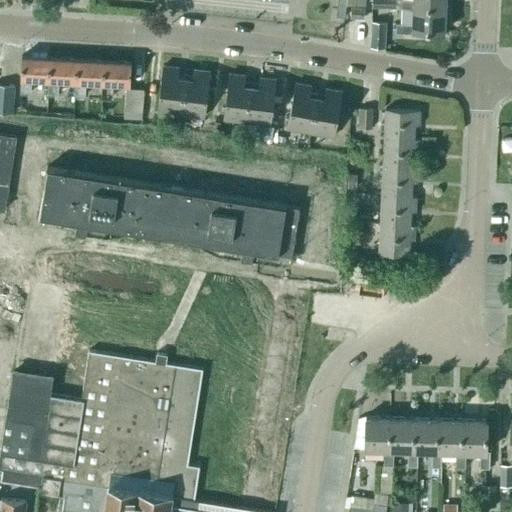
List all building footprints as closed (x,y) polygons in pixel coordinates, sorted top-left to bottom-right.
[(372,0),(372,7),(397,8),(413,9),(414,5),(445,6),(445,0),(372,0)] [(396,23),(396,32),(412,33),(412,30),(444,32),(445,6),(414,5),(413,9),(413,24),(396,23)] [(371,22),(370,47),(385,48),(387,22),(371,22)] [(20,92),(30,92),(31,79),(48,80),(49,57),(22,55),(20,92)] [(57,94),(57,81),(75,82),(76,58),(49,57),(48,80),(47,93),(57,94)] [(74,113),(83,113),(84,95),(85,82),(102,83),(103,60),(76,58),(75,82),(74,95),(75,95),(74,113)] [(101,96),(112,97),(113,84),(130,84),(131,61),(103,60),(102,83),(101,96)] [(177,77),(178,67),(163,65),(157,111),(179,113),(184,77),(177,77)] [(209,71),(192,69),(191,78),(184,77),(179,113),(202,116),(209,71)] [(243,85),(244,75),(229,73),(223,120),(246,123),(251,86),(243,85)] [(276,79),(259,77),(258,87),(251,86),(246,123),(269,126),(276,79)] [(310,94),(311,85),(295,82),(288,129),(311,133),(317,95),(310,94)] [(13,88),(0,86),(0,111),(11,112),(13,88)] [(125,99),(124,117),(126,118),(142,119),(143,100),(144,89),(126,87),(125,99)] [(341,91),(326,88),(324,97),(317,95),(311,133),(334,136),(341,91)] [(371,108),(360,108),(359,128),(371,128),(371,108)] [(414,124),(420,125),(420,110),(385,108),(384,137),(413,139),(413,138),(414,124)] [(412,166),(413,153),(418,153),(419,139),(413,138),(413,139),(384,137),(382,166),(418,168),(418,166),(412,166)] [(130,183),(73,176),(73,173),(42,169),(42,171),(0,165),(0,227),(5,228),(5,229),(34,233),(27,281),(0,277),(0,340),(19,343),(19,346),(49,350),(50,347),(105,354),(105,355),(162,363),(161,366),(192,370),(192,367),(249,375),(257,319),(228,315),(229,312),(200,308),(207,258),(236,262),(236,259),(264,263),(272,203),(215,196),(216,193),(185,189),(185,192),(130,184),(130,183)] [(417,182),(418,168),(382,166),(381,195),(410,196),(410,182),(417,182)] [(416,211),(416,196),(410,196),(381,195),(379,223),(409,225),(409,210),(416,211)] [(359,218),(359,205),(347,204),(347,218),(359,218)] [(407,254),(408,240),(414,240),(415,225),(409,225),(379,223),(378,253),(407,254)] [(346,250),(345,262),(356,262),(357,251),(346,250)] [(365,447),(384,448),(383,464),(393,464),(394,448),(389,448),(390,416),(366,416),(365,447)] [(418,449),(413,448),(414,417),(390,416),(389,448),(394,448),(408,448),(408,465),(417,465),(418,449)] [(432,465),(441,466),(442,449),(437,449),(438,418),(414,417),(413,448),(418,449),(433,449),(432,465)] [(466,450),(461,449),(462,419),(438,418),(437,449),(442,449),(456,449),(456,466),(465,466),(466,450)] [(489,467),(490,451),(486,450),(487,419),(462,419),(461,449),(466,450),(480,450),(480,467),(489,467)] [(500,486),(511,486),(511,464),(510,464),(500,464),(500,486)] [(169,511),(172,497),(41,476),(40,484),(41,484),(40,492),(64,496),(61,511),(169,511)] [(495,485),(483,485),(482,506),(495,506),(495,485)] [(351,497),(350,505),(351,505),(386,508),(387,494),(375,492),(374,498),(367,497),(351,495),(351,497)] [(0,511),(24,511),(26,501),(1,499),(1,500),(0,500),(0,511)] [(407,511),(408,502),(392,501),(391,511),(407,511)] [(442,511),(456,511),(456,502),(442,502),(442,511)]
